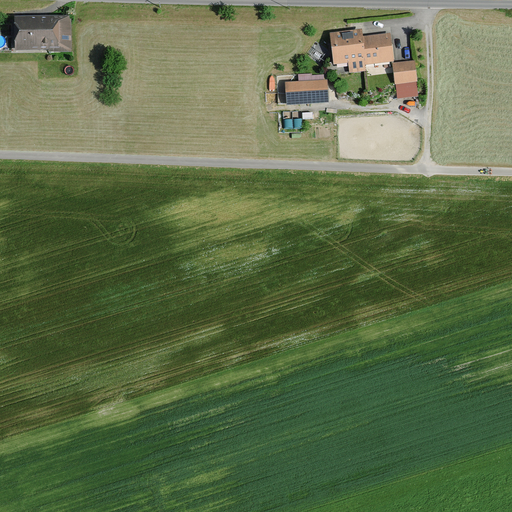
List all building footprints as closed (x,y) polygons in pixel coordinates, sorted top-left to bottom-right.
[(72,54),(71,19),(10,20),(11,55),(72,54)] [(366,67),(394,64),(392,36),(364,38),(364,32),(330,36),(333,68),(348,66),(349,76),(367,74),(366,67)] [(416,63),(393,66),(397,101),(420,99),(416,63)] [(299,84),(297,84),(298,108),(330,106),(329,82),(324,82),(323,76),(312,77),(312,75),(299,75),(299,84)] [(285,126),(302,125),(302,115),(285,115),(285,126)]
